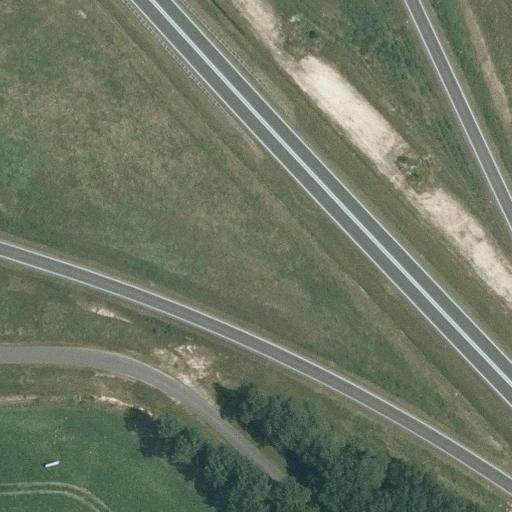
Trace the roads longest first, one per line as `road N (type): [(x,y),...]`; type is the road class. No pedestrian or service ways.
road 1 (trunk): [(0,250),(121,288),(276,355),(511,488)]
road 2 (trunk): [(511,376),(151,0)]
road 3 (unclassified): [(308,511),(190,401),(152,377),(91,360),(0,357)]
road 4 (trunk): [(511,218),(410,0)]
